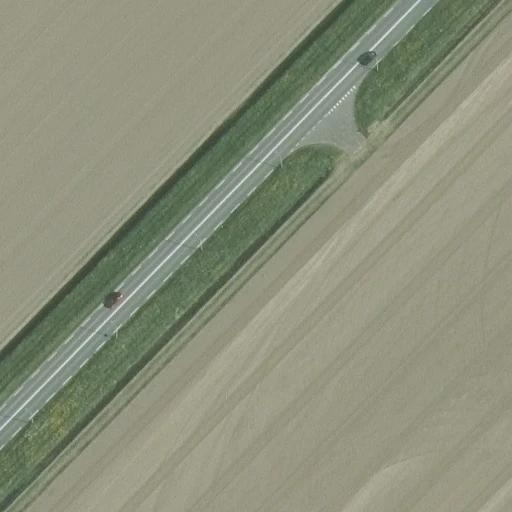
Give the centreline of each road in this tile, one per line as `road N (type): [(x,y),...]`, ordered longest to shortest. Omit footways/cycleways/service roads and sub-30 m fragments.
road 1 (secondary): [(0,430),(315,109)]
road 2 (secondary): [(315,109),(422,0)]
